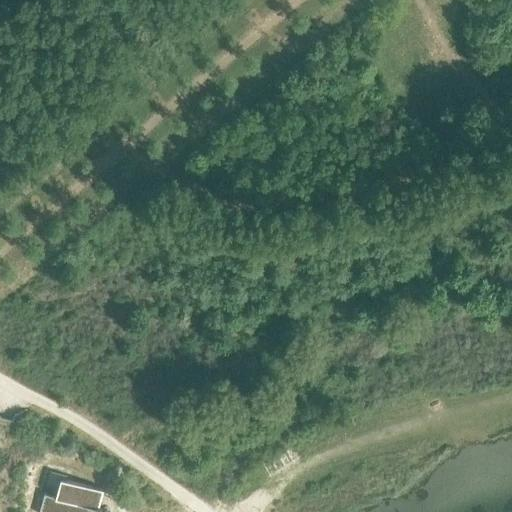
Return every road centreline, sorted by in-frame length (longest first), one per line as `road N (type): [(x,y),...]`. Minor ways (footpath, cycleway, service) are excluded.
road 1 (track): [(511,139),(453,165),(334,195),(236,204),(158,167),(62,157)]
road 2 (track): [(250,0),(0,210)]
road 3 (track): [(511,399),(347,446),(236,511)]
